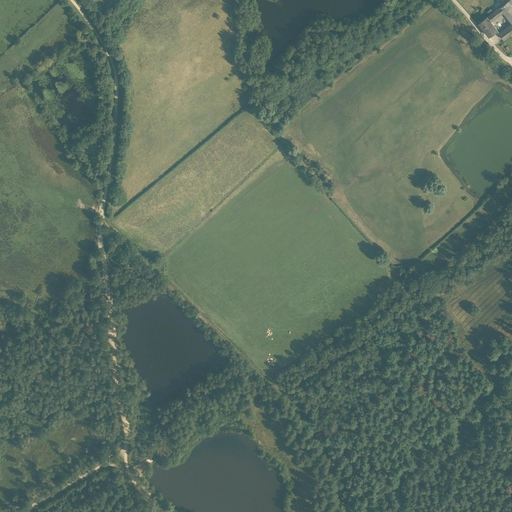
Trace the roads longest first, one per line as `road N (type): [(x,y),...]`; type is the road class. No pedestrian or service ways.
road 1 (unknown): [(511,373),(484,383),(379,365),(353,374),(326,369),(292,387),(271,379),(101,212),(108,213),(121,140),(122,87),(113,56),(74,0)]
road 2 (track): [(124,449),(101,214)]
road 3 (track): [(101,214),(116,84),(102,43),(70,0)]
road 4 (track): [(271,383),(301,399),(347,511)]
road 5 (track): [(17,511),(124,449)]
